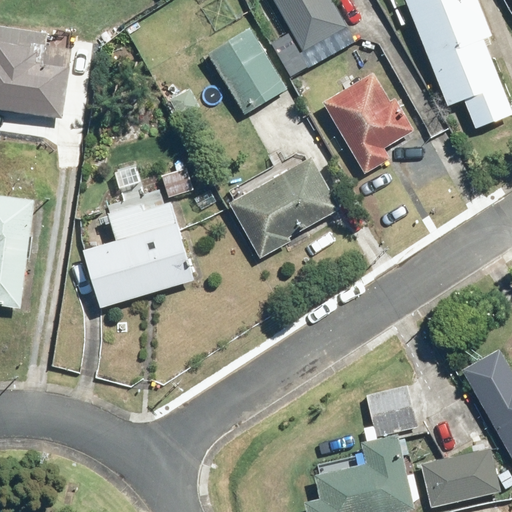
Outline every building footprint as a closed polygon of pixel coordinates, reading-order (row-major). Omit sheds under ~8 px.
[(276,0),(305,52),(351,27),(336,0),(276,0)] [(499,35),(486,0),(412,0),(450,106),(467,100),(477,127),(511,114),(511,96),(491,38),(499,35)] [(211,53),(247,112),(292,86),(256,26),(211,53)] [(0,39),(0,107),(67,117),(76,51),(0,39)] [(380,74),(326,101),(364,175),(393,161),(387,148),(417,133),(400,98),(394,101),(380,74)] [(194,85),(171,98),(185,121),(207,107),(194,85)] [(234,205),(263,256),(343,210),(314,159),(234,205)] [(173,199),(199,191),(191,165),(165,172),(173,199)] [(0,304),(25,308),(40,203),(0,197),(0,304)] [(89,250),(104,307),(198,282),(182,225),(89,250)] [(511,362),(505,349),(466,371),(511,452),(511,362)] [(373,397),(383,438),(422,428),(412,388),(373,397)] [(308,501),(310,511),(404,511),(421,508),(403,438),(366,447),(370,464),(318,477),(323,497),(308,501)] [(427,465),(437,507),(505,490),(495,448),(427,465)]
